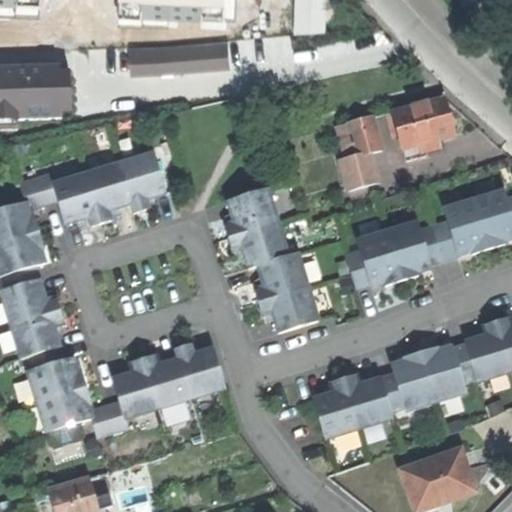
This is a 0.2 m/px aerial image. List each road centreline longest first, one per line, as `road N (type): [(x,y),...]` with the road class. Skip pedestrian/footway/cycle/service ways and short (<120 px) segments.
road 1 (residential): [(211,296),(197,243),(185,236),(87,263),(95,325),(109,334),(206,305)]
road 2 (residential): [(240,375),(511,281)]
road 3 (residential): [(511,120),(387,0)]
road 4 (residential): [(334,511),(271,448),(240,375)]
